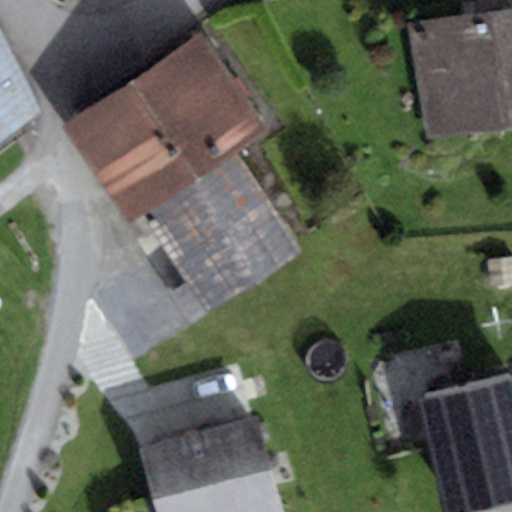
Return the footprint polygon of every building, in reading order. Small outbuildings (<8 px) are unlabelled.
[(511,14),(408,33),(427,147),(511,132),(511,14)] [(0,33),(0,143),(36,116),(0,33)] [(201,39),(70,127),(129,214),(260,127),(201,39)] [(242,148),(138,217),(182,282),(172,297),(195,331),(312,253),(242,148)] [(511,400),(508,386),(426,406),(451,508),(511,492),(511,400)] [(252,426),(148,455),(164,511),(266,511),(275,510),(252,426)]
